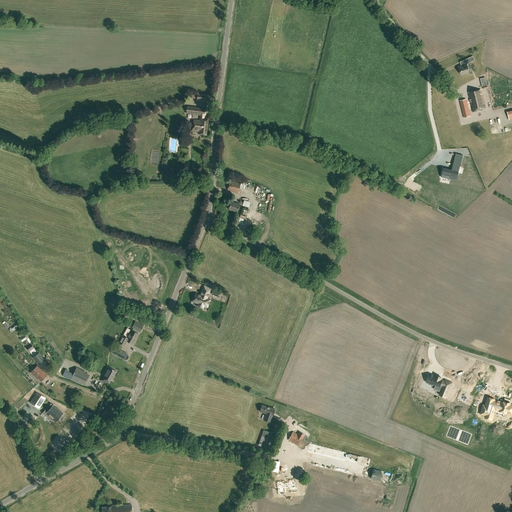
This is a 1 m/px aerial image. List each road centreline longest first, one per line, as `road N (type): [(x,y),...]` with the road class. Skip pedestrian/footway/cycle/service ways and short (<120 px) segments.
road 1 (unclassified): [(0,505),(119,433),(207,215)]
road 2 (unclassified): [(511,369),(395,324),(207,215)]
road 3 (unclassified): [(207,215),(233,0)]
